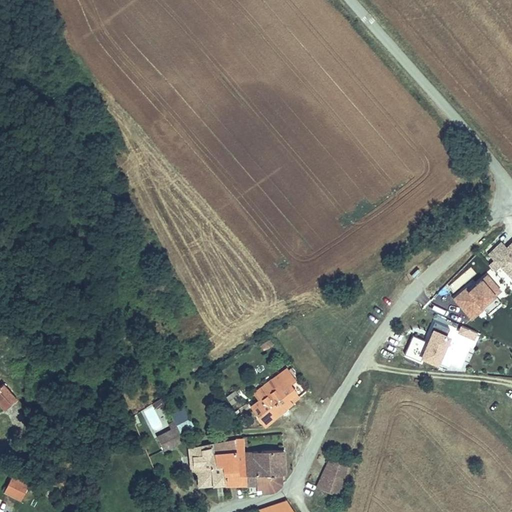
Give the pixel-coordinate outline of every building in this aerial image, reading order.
[(509,274),(511,271),(511,255),(503,247),(492,257),(509,274)] [(472,319),(485,306),(490,311),(504,299),(480,273),(452,297),(472,319)] [(407,353),(442,363),(453,326),(433,320),(427,338),(412,334),(407,353)] [(461,323),(458,331),(478,339),(481,331),(461,323)] [(263,426),(294,401),(291,396),(295,393),(289,384),(295,380),(286,368),(271,380),(276,386),(248,408),(263,426)] [(2,390),(6,387),(0,379),(0,403),(0,404),(6,412),(15,405),(2,390)] [(230,400),(240,396),(236,389),(227,394),(230,400)] [(186,440),(179,428),(158,439),(165,452),(171,448),(186,440)] [(267,452),(286,451),(285,436),(267,438),(267,452)] [(226,482),(248,484),(247,478),(246,467),(245,453),(245,444),(239,444),(237,442),(214,446),(217,464),(223,463),(226,482)] [(213,464),(217,464),(214,446),(190,450),(191,468),(209,465),(213,464)] [(247,478),(283,475),(287,475),(286,451),(267,452),(255,453),(256,466),(246,467),(247,478)] [(245,453),(246,467),(256,466),(255,453),(245,453)] [(319,487),(339,497),(348,472),(339,469),(341,463),(332,459),(322,480),(319,487)] [(15,468),(10,481),(25,488),(28,482),(30,482),(33,475),(15,468)] [(279,489),(283,487),(283,475),(247,478),(248,484),(256,485),(256,489),(261,489),(261,494),(279,489)] [(294,511),(286,500),(276,504),(259,509),(261,511),(294,511)]
